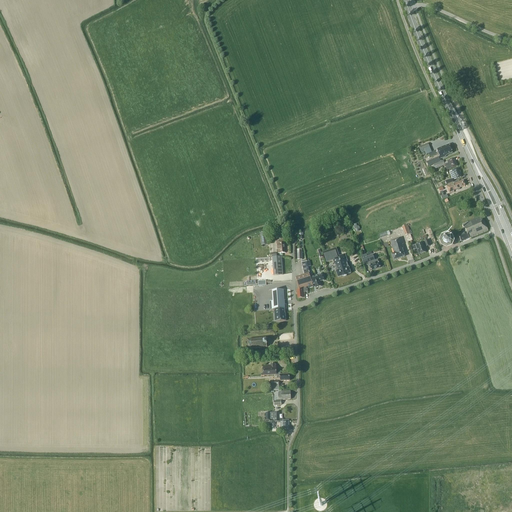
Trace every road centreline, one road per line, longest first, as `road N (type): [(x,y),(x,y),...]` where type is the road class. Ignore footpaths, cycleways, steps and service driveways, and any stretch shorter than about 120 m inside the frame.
road 1 (track): [(217,0),(204,12),(205,25),(292,239)]
road 2 (residential): [(294,304),(501,229)]
road 3 (residential): [(288,457),(298,418),(294,304)]
road 4 (primary): [(462,137),(406,1)]
